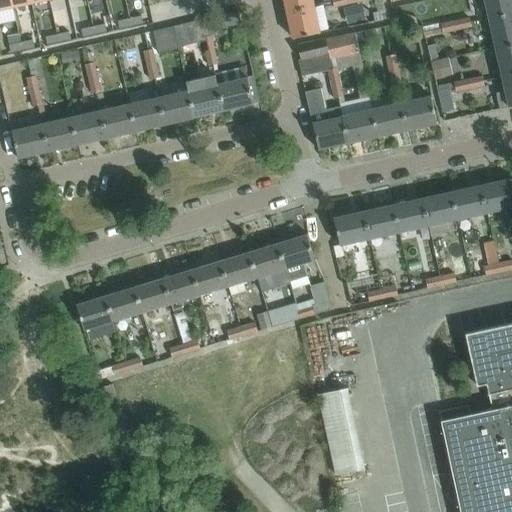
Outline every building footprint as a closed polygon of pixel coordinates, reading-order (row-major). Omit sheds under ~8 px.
[(11,0),(0,0),(0,9),(13,7),(11,0)] [(284,0),(287,13),(314,8),(311,0),(284,0)] [(348,5),(346,0),(331,0),(333,8),(348,5)] [(511,0),(485,0),(489,18),(511,13),(511,0)] [(364,4),(344,8),(347,23),(367,18),(364,4)] [(314,8),(287,13),(293,39),(319,33),(314,8)] [(217,16),(219,29),(241,24),(238,12),(217,16)] [(511,13),(489,18),(496,48),(511,44),(511,13)] [(141,16),(130,19),(131,26),(143,24),(141,16)] [(470,18),(454,21),(456,31),(472,28),(470,18)] [(130,19),(118,21),(120,29),(131,26),(130,19)] [(203,43),(205,52),(214,50),(211,36),(207,37),(203,19),(186,23),(186,24),(173,27),(178,49),(203,43)] [(456,31),(454,21),(438,25),(440,35),(456,31)] [(105,24),(93,27),(95,34),(106,32),(105,24)] [(93,27),(81,29),(83,37),(95,34),(93,27)] [(158,53),(178,49),(173,27),(153,31),(158,53)] [(69,32),(57,34),(59,42),(71,40),(69,32)] [(325,40),(328,53),(329,53),(331,60),(358,54),(353,33),(325,40)] [(57,34),(45,37),(47,45),(59,42),(57,34)] [(32,40),(21,43),(22,50),(34,48),(32,40)] [(303,59),(328,53),(325,40),(300,45),(303,59)] [(21,43),(9,45),(11,53),(22,50),(21,43)] [(511,44),(496,48),(503,78),(511,75),(511,44)] [(143,52),(146,66),(156,64),(153,49),(143,52)] [(214,50),(205,52),(208,66),(217,64),(214,50)] [(61,54),(63,66),(81,62),(78,51),(61,54)] [(328,53),(319,55),(322,72),(327,71),(327,69),(333,67),(331,60),(329,53),(328,53)] [(385,55),(389,71),(398,69),(395,53),(385,55)] [(456,57),(430,63),(434,80),(452,76),(452,74),(459,73),(456,57)] [(31,59),(26,61),(30,77),(36,75),(31,59)] [(85,66),(88,80),(98,78),(95,64),(85,66)] [(156,64),(146,66),(150,81),(160,78),(156,64)] [(398,69),(389,71),(392,86),(402,84),(398,69)] [(188,91),(194,117),(223,111),(217,84),(216,85),(214,75),(186,82),(188,91)] [(511,75),(503,78),(506,91),(496,93),(500,109),(511,106),(511,75)] [(482,76),(468,79),(470,89),(484,86),(482,76)] [(248,77),(217,84),(223,111),(254,104),(248,77)] [(26,80),(30,94),(40,91),(36,78),(26,80)] [(98,78),(88,80),(91,94),(101,92),(98,78)] [(470,89),(468,79),(453,83),(455,93),(470,89)] [(338,82),(330,83),(333,98),(341,96),(338,82)] [(342,116),(340,107),(324,111),(320,89),(305,92),(312,125),(313,125),(318,147),(317,148),(318,149),(348,143),(342,116)] [(40,91),(30,94),(33,107),(43,105),(40,91)] [(188,91),(158,98),(164,124),(194,117),(188,91)] [(432,96),(402,103),(407,129),(437,123),(432,96)] [(158,98),(129,105),(135,131),(164,124),(158,98)] [(402,103),(372,110),(378,136),(407,129),(402,103)] [(129,105),(99,111),(105,138),(135,131),(129,105)] [(372,110),(342,116),(348,143),(378,136),(372,110)] [(99,111),(70,118),(76,144),(105,138),(99,111)] [(70,118),(41,125),(47,151),(76,144),(70,118)] [(47,151),(41,125),(11,131),(17,158),(47,151)] [(511,181),(511,179),(482,186),(487,211),(511,205),(511,181)] [(482,186),(452,192),(458,218),(487,211),(482,186)] [(422,199),(428,224),(430,235),(450,230),(448,220),(458,218),(452,192),(422,199)] [(422,199),(393,205),(398,231),(428,224),(422,199)] [(393,205),(363,212),(369,237),(398,231),(393,205)] [(369,237),(363,212),(333,219),(339,244),(369,237)] [(308,234),(278,243),(285,269),(286,269),(289,281),(291,281),(290,280),(307,275),(303,263),(315,260),(308,234)] [(498,263),(492,239),(484,241),(489,265),(483,266),(485,275),(500,272),(498,263)] [(278,243),(249,252),(257,278),(285,269),(278,243)] [(249,252),(221,260),(229,286),(257,278),(249,252)] [(511,259),(498,263),(500,272),(511,269),(511,259)] [(221,260),(192,269),(200,295),(229,286),(221,260)] [(192,269),(163,278),(171,304),(200,295),(192,269)] [(454,273),(440,276),(442,285),(456,282),(454,273)] [(442,285),(440,276),(425,279),(427,288),(442,285)] [(315,303),(297,308),(300,317),(329,308),(322,277),(308,281),(315,303)] [(163,278),(134,287),(142,313),(171,304),(163,278)] [(395,285),(381,289),(383,298),(398,295),(395,285)] [(134,287),(105,296),(113,322),(142,313),(134,287)] [(383,298),(381,289),(366,292),(368,301),(383,298)] [(113,322),(105,296),(76,305),(84,330),(113,322)] [(300,317),(297,308),(282,313),(285,322),(300,317)] [(257,313),(261,328),(271,325),(267,310),(257,313)] [(253,322),(241,326),(243,334),(256,330),(253,322)] [(511,511),(511,323),(466,334),(477,386),(487,384),(489,393),(488,393),(488,394),(489,394),(492,409),(463,416),(461,407),(439,411),(460,511),(511,511)] [(243,334),(241,326),(226,330),(228,338),(243,334)] [(195,339),(183,343),(185,351),(198,347),(195,339)] [(185,351),(183,343),(168,348),(170,356),(185,351)] [(137,357),(125,361),(127,369),(140,365),(137,357)] [(127,369),(125,361),(110,366),(112,373),(127,369)] [(115,395),(112,384),(101,387),(104,399),(115,395)] [(365,468),(347,387),(317,396),(335,475),(365,468)]
